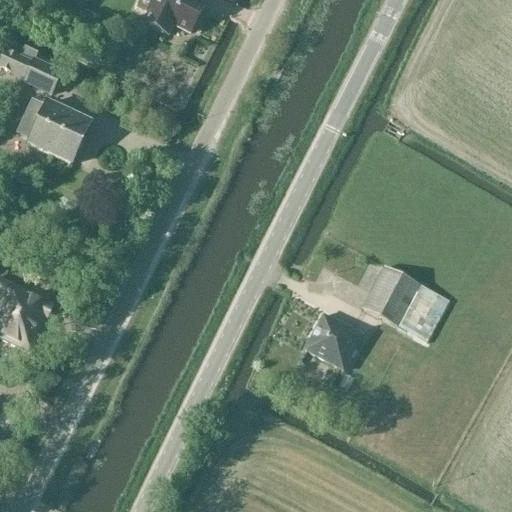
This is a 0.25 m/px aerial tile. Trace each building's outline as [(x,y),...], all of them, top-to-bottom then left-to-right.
[(155,0),(143,25),(168,37),(173,28),(190,36),(204,8),(186,0),(155,0)] [(0,68),(12,74),(11,77),(25,83),(24,86),(51,98),(62,75),(35,62),(34,65),(20,58),(18,62),(5,56),(0,66),(0,68)] [(48,105),(28,147),(71,167),(90,125),(48,105)] [(371,296),(362,312),(416,341),(438,299),(384,270),(370,295),(371,296)] [(0,280),(0,297),(1,298),(0,299),(0,341),(30,356),(53,307),(0,280)] [(323,317),(303,353),(343,375),(362,340),(323,317)]
